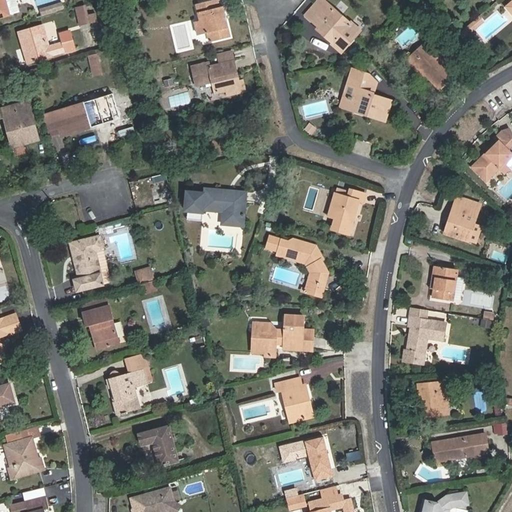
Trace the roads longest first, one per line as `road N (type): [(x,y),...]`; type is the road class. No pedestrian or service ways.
road 1 (residential): [(411,185),(382,302),(377,403),(396,511)]
road 2 (residential): [(85,511),(82,450),(20,212),(0,209)]
road 3 (residential): [(255,2),(284,136),(411,185)]
road 4 (residential): [(511,72),(464,105),(411,185)]
road 5 (residential): [(0,203),(103,170),(111,198)]
